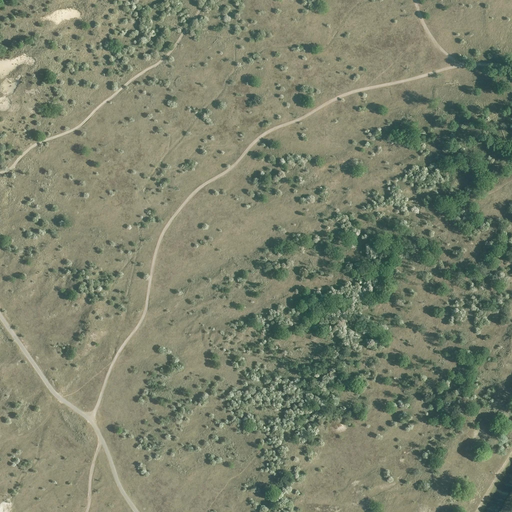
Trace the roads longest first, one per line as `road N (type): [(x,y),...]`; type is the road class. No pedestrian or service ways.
road 1 (track): [(91,422),(114,358),(142,318),(163,231),(183,203),(272,130),(355,91),(463,65)]
road 2 (unknown): [(209,0),(169,52),(79,126),(31,146),(0,173)]
road 3 (track): [(101,440),(48,386),(0,316)]
